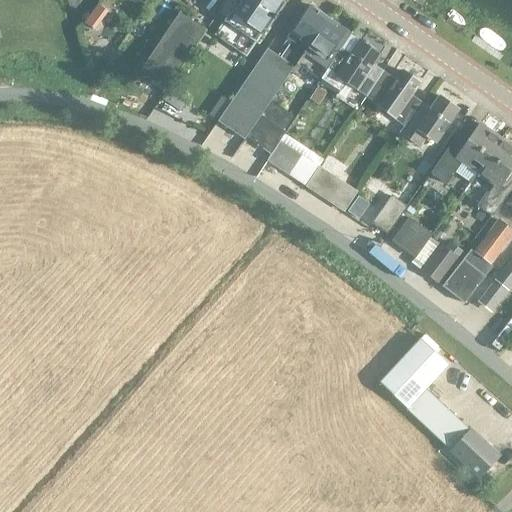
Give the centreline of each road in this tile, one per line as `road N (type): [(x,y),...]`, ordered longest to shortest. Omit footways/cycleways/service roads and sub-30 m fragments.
road 1 (unclassified): [(511,380),(386,269),(241,174),(95,107),(0,96)]
road 2 (tertiary): [(511,101),(366,0)]
